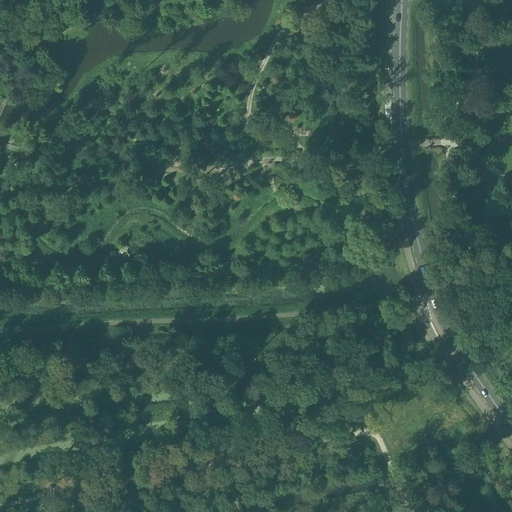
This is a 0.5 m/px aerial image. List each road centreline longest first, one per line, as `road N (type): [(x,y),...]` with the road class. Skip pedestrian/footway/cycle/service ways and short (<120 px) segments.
road 1 (track): [(409,511),(378,438),(360,430),(0,506)]
road 2 (track): [(354,291),(333,224),(292,206),(273,210),(239,244),(212,252),(140,220),(100,257),(71,266),(0,250)]
road 3 (unclassified): [(436,299),(0,331)]
road 4 (track): [(31,152),(93,106),(183,124),(236,124),(270,47),(323,0)]
road 5 (secondary): [(436,299),(401,144),(401,0)]
road 6 (track): [(293,157),(188,173),(149,169),(74,186),(31,178)]
road 7 (secondary): [(511,426),(472,371),(436,299)]
road 8 (track): [(364,147),(375,227),(333,224)]
